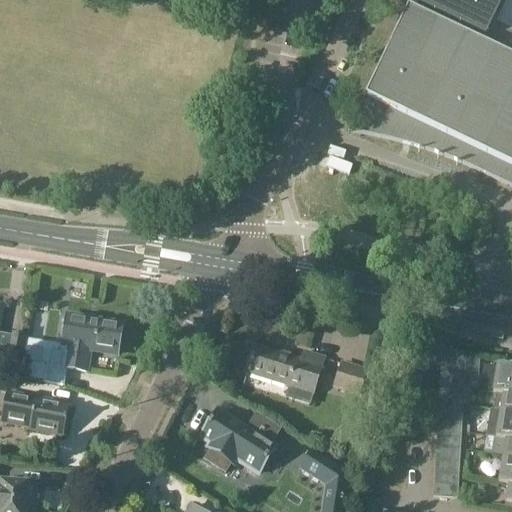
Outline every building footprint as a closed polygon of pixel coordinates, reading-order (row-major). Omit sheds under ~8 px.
[(348,132),(349,133),(349,132),(358,134),(367,135),(376,137),(384,139),(393,141),(402,143),(403,143),(405,144),(406,144),(408,145),(409,145),(411,146),(420,148),(430,151),(439,155),(448,158),(457,162),(467,166),(511,187),(511,0),(508,0),(508,2),(504,0),(485,41),(408,4),(405,10),(348,132)] [(408,0),(407,4),(408,4),(485,41),(504,0),(408,0)] [(90,352),(117,357),(122,327),(67,318),(65,328),(61,352),(64,352),(61,370),(86,374),(90,352)] [(7,371),(7,377),(19,379),(20,373),(23,356),(22,355),(24,348),(10,346),(5,371),(7,371)] [(254,349),(246,374),(296,390),(292,402),(309,407),(312,395),(313,395),(323,361),(304,355),(301,364),(254,349)] [(442,353),(442,354),(441,365),(465,366),(466,354),(442,353)] [(48,360),(23,356),(20,373),(22,373),(21,380),(44,384),(48,360)] [(368,374),(340,365),(333,388),(360,397),(368,374)] [(464,379),(465,366),(441,365),(440,377),(464,379)] [(492,395),(502,397),(503,391),(511,392),(511,369),(497,367),(492,395)] [(440,390),(463,391),(464,379),(440,377),(440,390)] [(463,403),(463,391),(440,390),(439,402),(463,403)] [(511,392),(503,391),(502,397),(500,412),(511,414),(511,392)] [(371,394),(367,417),(382,419),(386,396),(371,394)] [(5,395),(0,425),(64,435),(69,409),(45,404),(45,402),(16,397),(5,395)] [(438,414),(462,415),(463,403),(439,402),(438,414)] [(490,411),(485,439),(505,442),(506,436),(511,436),(511,414),(500,412),(500,413),(490,411)] [(278,448),(218,413),(201,438),(212,445),(210,447),(215,451),(208,460),(228,473),(234,463),(237,465),(240,459),(262,473),(278,448)] [(461,427),(462,415),(438,414),(438,426),(461,427)] [(437,438),(461,440),(461,427),(438,426),(437,438)] [(505,442),(502,458),(511,459),(511,436),(506,436),(505,442)] [(460,452),(461,440),(437,438),(436,450),(460,452)] [(435,463),(459,464),(460,452),(436,450),(435,463)] [(328,487),(324,511),(333,511),(343,511),(348,478),(312,455),(302,470),(328,487)] [(498,486),(508,487),(509,482),(511,482),(511,459),(502,458),(498,486)] [(458,476),(459,464),(435,463),(435,475),(458,476)] [(434,487),(458,489),(458,476),(435,475),(434,487)] [(508,487),(505,506),(505,508),(492,506),(491,509),(511,511),(511,482),(509,482),(508,487)] [(0,503),(25,506),(33,506),(35,486),(0,483),(0,503)] [(434,487),(433,499),(457,501),(458,489),(434,487)] [(24,511),(25,506),(0,503),(0,511),(24,511)]
